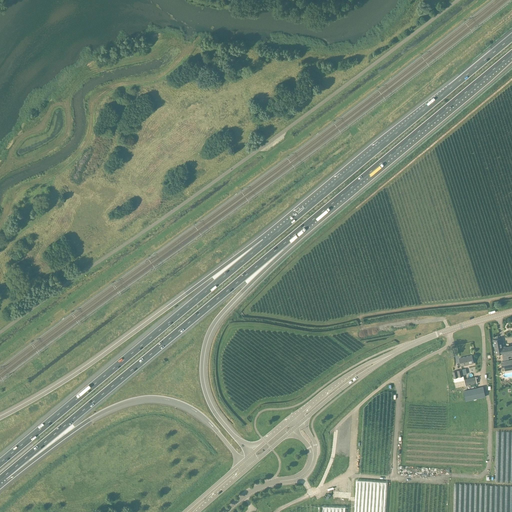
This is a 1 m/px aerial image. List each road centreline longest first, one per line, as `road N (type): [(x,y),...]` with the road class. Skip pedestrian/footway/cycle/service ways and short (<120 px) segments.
road 1 (motorway): [(3,476),(304,226)]
road 2 (motorway): [(267,240),(0,463)]
road 3 (motorway): [(267,240),(0,419)]
road 4 (motorway): [(511,37),(267,240)]
road 5 (motorway): [(3,476),(86,421),(150,398),(189,407),(242,462)]
road 6 (motorway): [(250,455),(210,406),(203,350),(214,322),(304,226)]
road 7 (motorway): [(304,226),(511,53)]
road 8 (unknown): [(352,204),(511,72)]
road 9 (tertiary): [(395,352),(511,311)]
road 10 (tertiary): [(395,352),(353,371),(294,416)]
